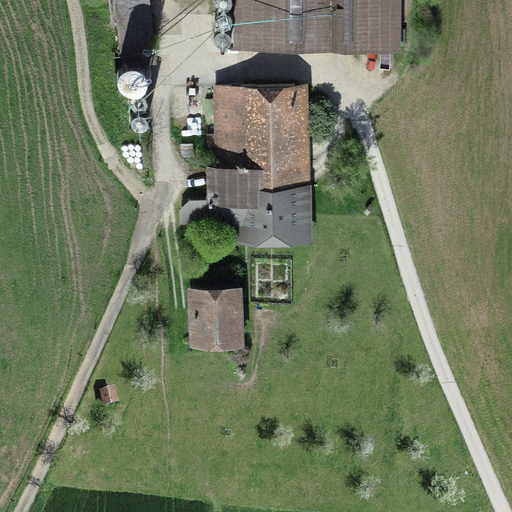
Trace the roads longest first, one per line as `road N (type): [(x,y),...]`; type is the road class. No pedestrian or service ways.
road 1 (track): [(366,142),(355,97),(331,73),(190,70),(164,85),(159,104),(164,170),(149,227)]
road 2 (unclassified): [(366,142),(425,324),(507,511)]
road 3 (track): [(149,227),(18,511)]
road 4 (track): [(72,0),(110,135),(141,186),(149,227)]
